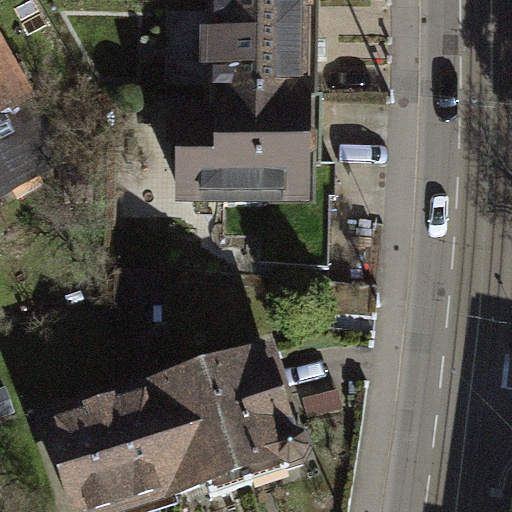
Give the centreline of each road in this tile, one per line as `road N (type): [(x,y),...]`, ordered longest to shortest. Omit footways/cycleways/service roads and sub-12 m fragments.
road 1 (primary): [(464,0),(461,198),(444,375)]
road 2 (primary): [(444,375),(427,511)]
